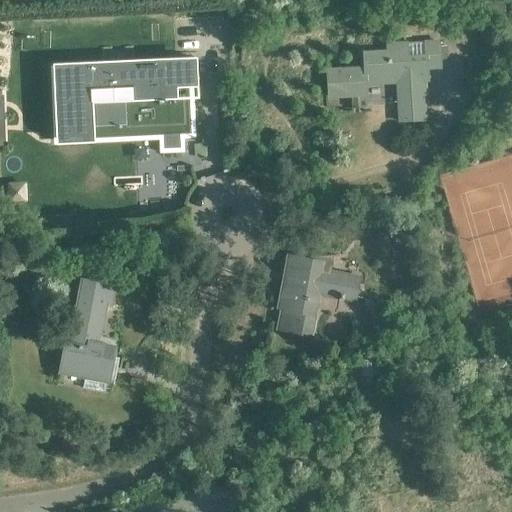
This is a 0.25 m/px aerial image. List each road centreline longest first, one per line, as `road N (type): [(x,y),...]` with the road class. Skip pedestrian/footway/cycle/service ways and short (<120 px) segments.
road 1 (unclassified): [(0,505),(140,476),(176,453),(218,241)]
road 2 (unclassified): [(218,241),(244,234),(249,200),(227,185),(209,189),(197,204)]
